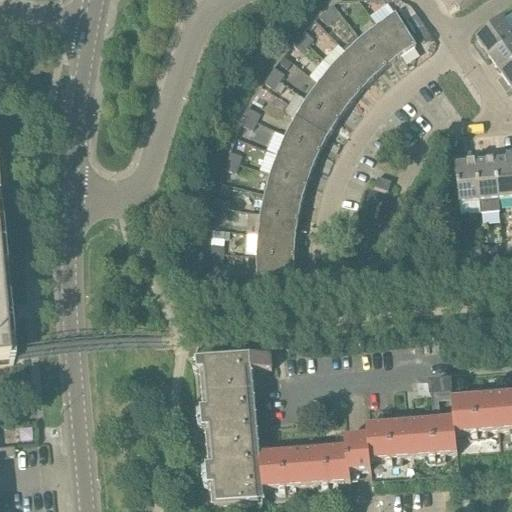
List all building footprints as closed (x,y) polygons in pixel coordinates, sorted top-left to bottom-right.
[(451,0),(460,11),(475,0),(451,0)] [(327,13),(334,22),(341,17),(333,8),(327,13)] [(334,22),(327,13),(320,19),(327,28),(334,22)] [(396,17),(387,23),(378,30),(401,60),(416,49),(396,17)] [(416,17),(407,23),(416,35),(425,29),(416,17)] [(489,59),(511,42),(511,33),(503,21),(476,40),(489,59)] [(387,71),(401,60),(378,30),(362,42),(387,71)] [(421,44),(430,37),(425,30),(415,37),(421,44)] [(299,40),(308,48),(314,42),(305,34),(299,40)] [(308,48),(299,40),(293,47),(302,55),(308,48)] [(373,83),(387,71),(362,42),(347,56),(373,83)] [(511,42),(489,59),(502,76),(511,68),(511,42)] [(373,83),(347,56),(333,71),(361,96),(373,83)] [(511,68),(502,76),(511,90),(511,68)] [(270,78),(280,84),(285,77),(275,70),(270,78)] [(319,87),(349,110),(361,96),(333,71),(319,87)] [(280,84),(270,78),(265,85),(275,92),(280,84)] [(286,89),(280,84),(275,91),(281,95),(286,89)] [(349,110),(319,87),(307,103),(339,125),(349,110)] [(339,125),(307,103),(296,121),(329,140),(339,125)] [(246,119),(256,124),(260,116),(250,111),(246,119)] [(256,124),(246,119),(242,128),(253,133),(256,124)] [(287,139),(321,156),(329,140),(296,121),(287,139)] [(314,172),(321,156),(287,139),(278,158),(314,172)] [(228,163),(239,167),(242,159),(231,155),(228,163)] [(271,178),(307,189),(314,172),(278,158),(271,178)] [(499,202),(511,200),(511,162),(495,165),(499,202)] [(239,167),(228,163),(225,172),(236,176),(239,167)] [(480,216),(500,214),(499,202),(495,165),(476,166),(479,204),(480,216)] [(460,206),(479,204),(476,166),(456,168),(460,206)] [(266,197),(303,206),(307,189),(271,178),(266,197)] [(231,189),(233,182),(225,180),(223,187),(231,189)] [(378,180),(375,190),(388,194),(392,185),(378,180)] [(261,218),(299,224),(303,206),(266,197),(261,218)] [(217,210),(228,212),(230,203),(218,201),(217,210)] [(228,212),(217,210),(215,219),(227,221),(228,212)] [(299,224),(261,218),(258,238),(296,242),(299,224)] [(0,353),(11,352),(0,232),(0,353)] [(230,235),(213,234),(212,248),(224,249),(224,242),(229,243),(230,235)] [(295,260),(296,242),(258,238),(257,259),(295,260)] [(212,257),(223,258),(224,249),(212,248),(212,257)] [(472,257),(481,256),(481,248),(471,249),(472,257)] [(223,258),(212,257),(211,266),(223,266),(223,258)] [(295,279),(295,260),(257,259),(257,280),(295,279)] [(271,360),(238,363),(201,366),(215,511),(260,508),(258,495),(351,487),(350,478),(361,477),(372,475),(371,466),(458,458),(456,439),(511,433),(511,398),(452,404),(454,423),(367,431),(368,440),(359,441),(345,442),(346,452),(255,460),(248,376),(272,374),(271,360)] [(0,452),(0,461),(13,461),(12,451),(0,452)]
